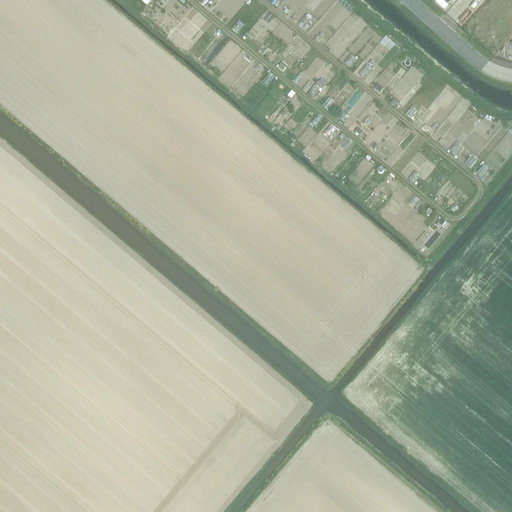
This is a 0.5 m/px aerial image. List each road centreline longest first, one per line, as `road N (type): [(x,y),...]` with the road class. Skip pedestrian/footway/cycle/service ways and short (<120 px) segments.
road 1 (track): [(191,0),(451,220),(478,187),(257,0)]
road 2 (unclassified): [(407,0),(475,63),(511,76)]
